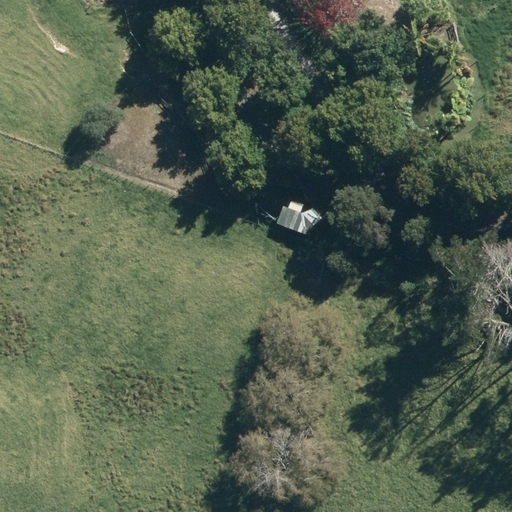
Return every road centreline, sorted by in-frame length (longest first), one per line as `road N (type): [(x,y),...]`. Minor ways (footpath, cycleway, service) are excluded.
road 1 (track): [(511,270),(268,160),(165,0)]
road 2 (track): [(397,221),(263,0)]
